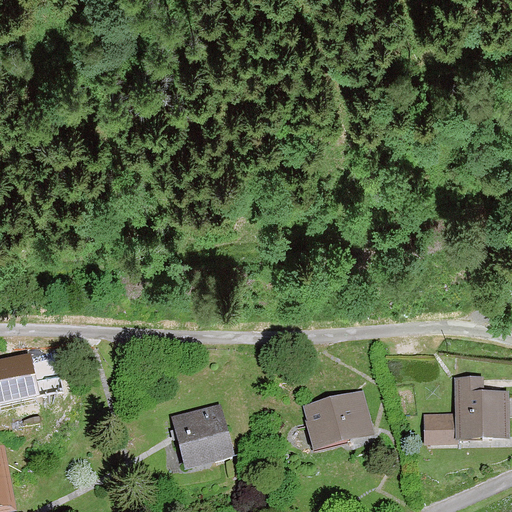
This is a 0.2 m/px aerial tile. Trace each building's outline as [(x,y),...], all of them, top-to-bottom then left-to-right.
[(29,358),(0,364),(0,410),(38,403),(29,358)] [(459,443),(507,443),(507,395),(482,395),(482,379),(454,379),(454,415),(423,416),(424,448),(459,447),(459,443)] [(313,453),(372,440),(362,394),(304,407),(308,424),(306,424),(313,453)] [(185,474),(233,461),(219,406),(170,419),(185,474)] [(0,511),(12,511),(4,453),(0,453),(0,511)]
